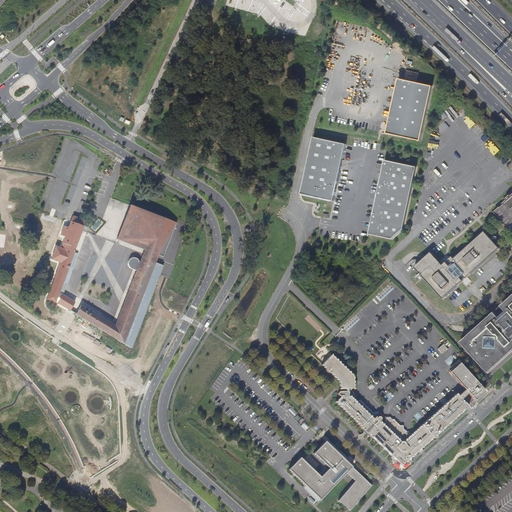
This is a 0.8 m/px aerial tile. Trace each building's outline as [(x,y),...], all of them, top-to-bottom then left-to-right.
[(399,78),(387,133),(421,140),(433,86),(399,78)] [(314,136),(301,192),(333,200),(346,143),(314,136)] [(385,159),(368,233),(392,238),(403,228),(417,166),(385,159)] [(511,194),(510,196),(509,194),(505,198),(506,200),(502,203),(503,204),(495,212),(511,230),(511,194)] [(122,233),(141,244),(139,248),(145,250),(139,262),(136,258),(134,258),(132,258),(129,260),(127,262),(128,266),(129,267),(130,268),(132,269),(137,271),(115,326),(81,305),(77,311),(76,311),(74,313),(93,325),(99,329),(132,349),(164,266),(156,262),(158,255),(162,257),(176,222),(132,205),(122,233)] [(60,262),(54,277),(63,281),(68,269),(69,264),(75,248),(75,247),(79,237),(85,221),(73,216),(72,217),(70,222),(60,248),(56,247),(51,259),(60,262)] [(442,265),(437,258),(420,274),(443,299),(462,282),(462,279),(460,277),(463,275),(464,277),(467,277),(499,247),(484,231),(454,258),(452,256),(449,259),(453,265),(451,267),(446,262),(442,265)] [(414,267),(420,274),(437,258),(431,252),(414,267)] [(59,293),(63,281),(54,277),(46,299),(53,302),(57,303),(71,311),(72,308),(71,308),(75,302),(59,293)] [(511,295),(501,306),(505,311),(502,314),(499,317),(494,311),(461,342),(488,373),(511,351),(511,295)] [(103,341),(107,334),(91,325),(87,332),(103,341)] [(447,350),(442,345),(437,350),(441,355),(447,350)] [(363,437),(366,434),(367,435),(379,422),(378,421),(380,420),(381,419),(381,418),(380,417),(379,416),(378,416),(377,417),(375,419),(374,418),(373,419),(371,417),(371,416),(369,416),(366,412),(366,411),(364,411),(361,407),(361,406),(359,406),(356,402),(356,401),(354,401),(354,399),(352,399),(352,398),(351,398),(351,396),(348,396),(348,388),(352,388),(354,389),(353,387),(353,383),(354,382),(353,380),(353,376),(350,373),(350,371),(348,371),(344,368),(345,366),(343,367),(339,363),(339,361),(338,362),(337,360),(337,359),(335,359),(332,356),(332,354),(331,354),(331,355),(331,356),(322,364),(321,364),(321,365),(323,365),(326,369),(326,372),(327,373),(330,373),(334,376),(334,378),(335,378),(339,381),(338,382),(339,383),(339,388),(339,389),(339,390),(340,389),(345,388),(345,391),(339,391),(338,392),(337,393),(337,394),(338,394),(338,395),(339,395),(340,396),(339,398),(336,401),(334,401),(334,402),(336,402),(340,405),(340,407),(342,407),(345,411),(345,412),(347,412),(350,416),(350,417),(352,417),(355,420),(355,422),(357,422),(360,425),(360,429),(364,431),(360,434),(358,434),(358,437),(358,439),(363,439),(363,437)] [(485,392),(459,364),(452,370),(468,387),(465,390),(468,394),(475,401),(485,392)] [(431,417),(429,417),(437,426),(441,430),(441,428),(445,425),(447,425),(447,424),(450,420),(452,421),(452,419),(453,418),(455,418),(454,417),(458,414),(460,414),(460,412),(463,409),(466,409),(468,407),(468,406),(456,393),(455,393),(455,395),(454,395),(453,395),(453,397),(449,400),(447,400),(447,402),(444,405),(442,405),(442,406),(441,407),(439,407),(439,409),(436,412),(434,412),(434,414),(431,417)] [(382,423),(380,422),(379,422),(367,435),(369,437),(373,437),(376,440),(376,442),(378,442),(381,445),(381,447),(383,447),(386,450),(386,452),(388,451),(391,455),(391,457),(393,456),(396,459),(396,462),(398,461),(401,464),(408,458),(410,457),(412,457),(412,455),(415,452),(417,452),(418,452),(417,450),(421,447),(423,447),(423,445),(426,442),(428,442),(428,440),(432,437),(433,438),(434,438),(436,436),(436,435),(436,433),(439,430),(441,431),(441,430),(437,426),(429,417),(429,418),(425,422),(423,421),(424,423),(422,424),(421,424),(421,425),(417,429),(416,428),(416,430),(412,434),(411,434),(410,433),(410,431),(407,432),(407,430),(405,431),(403,428),(403,425),(400,426),(395,420),(394,419),(392,419),(390,418),(385,418),(385,422),(384,423),(382,423)] [(371,485),(350,465),(350,463),(350,462),(349,462),(348,462),(347,462),(325,441),(313,453),(329,468),(320,477),(300,457),(288,469),(305,486),(320,500),(345,471),(355,481),(338,500),(350,510),(371,485)] [(320,500),(305,486),(303,488),(318,502),(320,500)]
